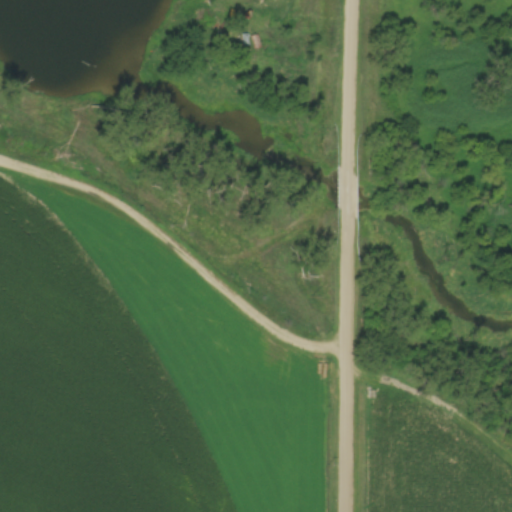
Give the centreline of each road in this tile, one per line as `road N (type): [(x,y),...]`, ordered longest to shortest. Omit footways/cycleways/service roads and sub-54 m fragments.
road 1 (track): [(349,350),(297,341),(253,314),(115,204),(0,161)]
road 2 (residential): [(346,511),(346,213)]
road 3 (residential): [(346,173),(352,0)]
